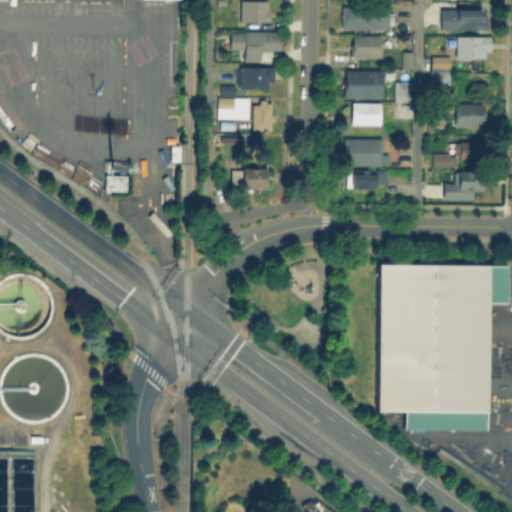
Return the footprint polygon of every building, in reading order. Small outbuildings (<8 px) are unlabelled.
[(268,9),(267,21),(238,21),(238,0),(266,0),(266,9),(268,9)] [(386,28),(339,27),(339,6),(386,6),(386,28)] [(486,9),(486,28),(439,28),(439,8),(482,8),(482,9),(486,9)] [(275,30),(275,35),(279,35),(279,50),(268,50),(258,50),(258,59),(243,59),(243,48),(228,48),(228,47),(222,47),(222,41),(228,41),(228,31),(243,32),(243,30),(275,30)] [(379,56),(349,56),(350,34),(379,35),(379,56)] [(489,35),(489,50),(483,50),(483,65),(454,65),(454,35),(489,35)] [(410,51),(410,67),(400,67),(400,51),(410,51)] [(449,55),(449,68),(430,67),(430,55),(449,55)] [(272,66),(272,81),(266,81),(266,87),(237,87),(237,66),(272,66)] [(382,69),(381,81),(380,81),(380,97),(342,97),(342,79),(344,79),(344,69),(382,69)] [(448,69),(448,93),(428,93),(429,69),(448,69)] [(409,80),(409,100),(393,100),(393,80),(409,80)] [(233,84),(233,94),(218,94),(218,84),(233,84)] [(246,97),(246,118),(215,118),(215,96),(246,97)] [(264,98),(264,102),(268,102),(269,114),(272,114),(272,121),(269,121),(269,129),(250,129),(249,104),(257,104),(257,102),(258,102),(258,99),(264,98)] [(378,101),(378,124),(349,123),(350,101),(378,101)] [(484,110),(484,125),(453,125),(453,102),(482,102),(482,110),(484,110)] [(232,120),(232,128),(218,128),(217,120),(232,120)] [(232,135),(232,143),(217,142),(217,135),(232,135)] [(387,154),(386,162),(380,162),(380,165),(345,165),(346,137),(380,137),(380,153),(387,154)] [(480,142),(480,158),(457,158),(457,156),(455,156),(455,167),(430,167),(430,153),(448,153),(448,155),(453,155),(453,152),(448,152),(448,143),(457,143),(457,142),(480,142)] [(178,145),(178,160),(168,160),(168,145),(178,145)] [(265,167),(265,187),(239,186),(239,184),(228,184),(228,169),(240,169),(240,167),(265,167)] [(386,170),(386,183),(373,183),(373,187),(345,187),(345,169),(386,170)] [(481,170),(481,190),(471,190),(471,198),(441,198),(441,182),(452,182),(452,172),(457,172),(457,170),(481,170)] [(234,185),(234,198),(222,198),(222,184),(234,185)] [(374,263),(502,263),(501,302),(482,302),(482,427),(399,427),(400,410),(373,410),(374,263)]
